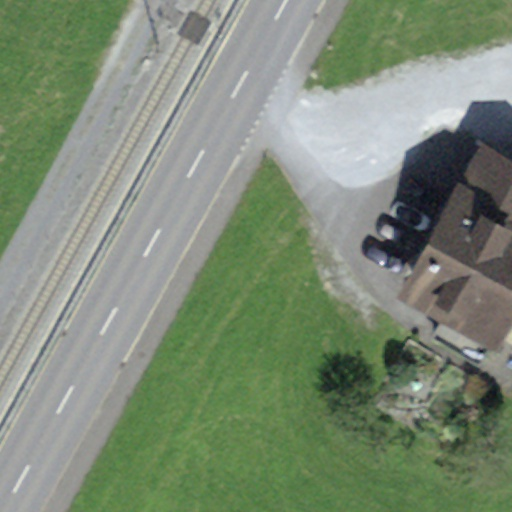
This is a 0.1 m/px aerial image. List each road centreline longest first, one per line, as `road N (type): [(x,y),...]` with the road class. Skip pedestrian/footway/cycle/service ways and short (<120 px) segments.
road 1 (secondary): [(3,511),(287,0)]
road 2 (track): [(150,4),(0,288)]
